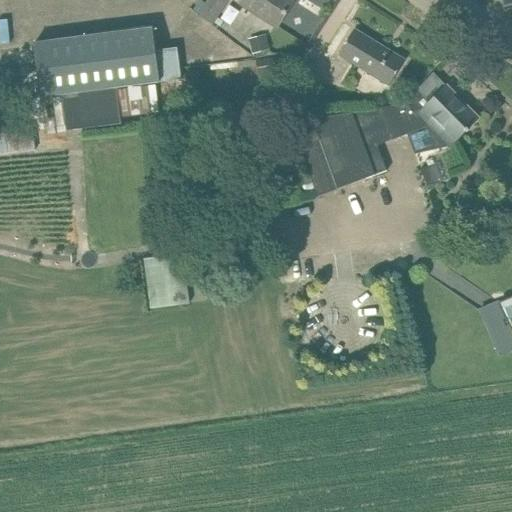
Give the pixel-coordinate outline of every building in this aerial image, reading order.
[(229,0),(209,0),(201,15),(214,24),(229,0)] [(242,0),(239,5),(277,29),(294,1),(293,0),(242,0)] [(504,4),(505,10),(511,7),(511,0),(500,0),(501,4),(504,4)] [(33,43),(39,97),(179,79),(176,48),(154,50),(152,28),(33,43)] [(354,30),(344,47),(338,55),(389,86),(405,61),(354,30)] [(272,52),(268,38),(251,42),(255,56),(272,52)] [(281,57),(258,60),(261,77),(283,74),(281,57)] [(381,108),(291,123),(318,197),(388,171),(379,147),(393,141),(394,143),(409,137),(417,158),(444,151),(465,131),(467,133),(469,130),(467,129),(477,118),(447,87),(434,74),(433,73),(418,89),(406,101),(402,105),(381,108)] [(34,127),(0,131),(0,154),(37,150),(34,127)] [(435,164),(422,169),(428,186),(441,181),(435,164)] [(511,297),(498,303),(511,334),(511,297)] [(498,355),(511,349),(511,334),(498,303),(497,301),(478,309),(498,355)]
